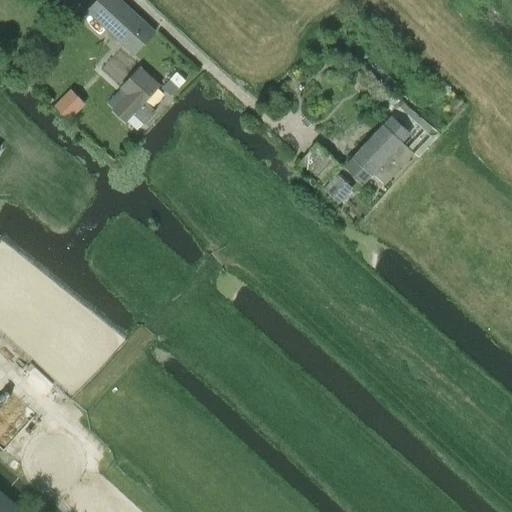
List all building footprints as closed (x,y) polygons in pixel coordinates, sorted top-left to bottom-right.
[(126,4),(104,28),(134,55),(156,31),(126,4)] [(127,95),(113,110),(125,121),(133,113),(144,124),(155,111),(144,101),(159,85),(139,67),(120,88),(127,95)] [(391,115),(368,140),(398,168),(413,152),(418,157),(439,134),(399,100),(399,101),(381,85),(367,71),(358,81),(373,94),(391,110),(391,115)] [(368,140),(346,165),(364,182),(372,173),(384,184),(398,168),(368,140)] [(332,158),(317,174),(325,181),(340,165),(332,158)] [(326,185),(322,189),(323,190),(337,203),(338,203),(352,188),(337,173),(333,178),(326,185)] [(0,511),(16,511),(19,510),(0,493),(0,511)]
